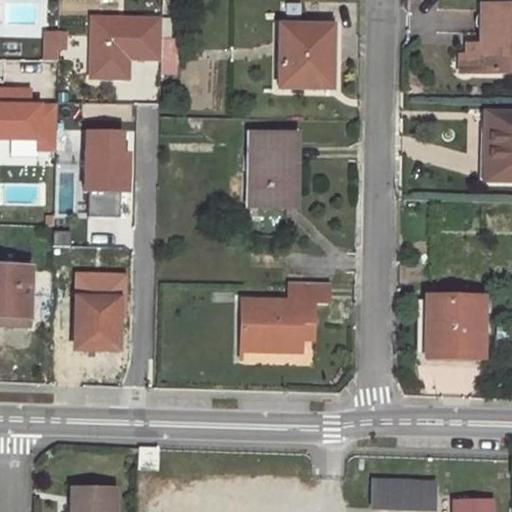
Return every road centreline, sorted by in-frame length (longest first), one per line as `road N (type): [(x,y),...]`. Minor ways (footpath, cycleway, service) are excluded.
road 1 (residential): [(384,0),(374,423)]
road 2 (tertiary): [(374,423),(9,418)]
road 3 (tertiary): [(511,424),(374,423)]
